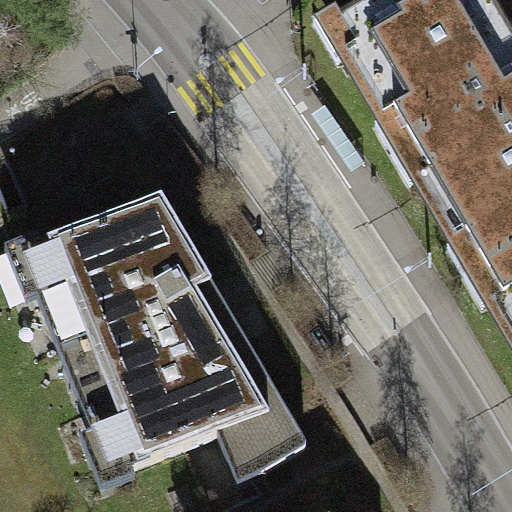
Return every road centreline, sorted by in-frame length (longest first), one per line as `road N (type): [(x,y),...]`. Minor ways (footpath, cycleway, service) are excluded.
road 1 (tertiary): [(174,22),(238,97),(360,269),(501,511)]
road 2 (residential): [(160,7),(0,116)]
